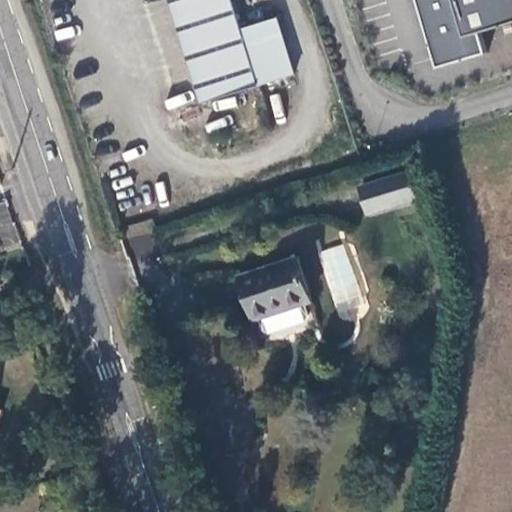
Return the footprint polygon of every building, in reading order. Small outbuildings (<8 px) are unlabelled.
[(238,32),(228,0),(169,0),(200,105),(255,87),(291,76),(275,22),(238,32)] [(511,0),(417,0),(438,67),(486,52),(482,31),(511,22),(511,0)] [(404,170),(355,187),(366,218),(415,202),(404,170)] [(346,244),(319,251),(336,314),(363,307),(346,244)] [(259,320),(263,337),(315,324),(297,257),(232,274),(245,324),(259,320)]
